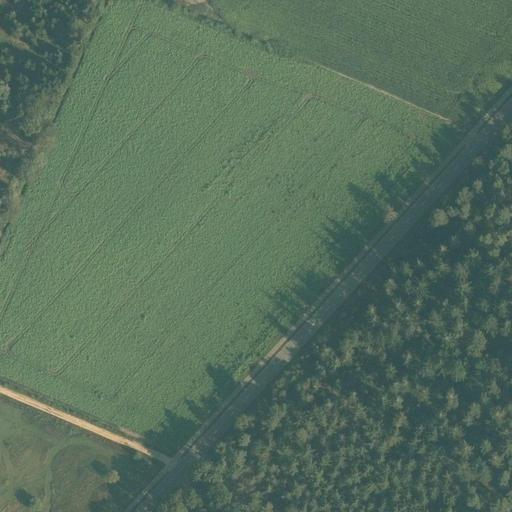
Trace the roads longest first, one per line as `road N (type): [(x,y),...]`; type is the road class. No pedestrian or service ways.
road 1 (secondary): [(178,476),(511,110)]
road 2 (track): [(485,493),(365,429),(289,353)]
road 3 (track): [(178,476),(158,459),(0,392)]
